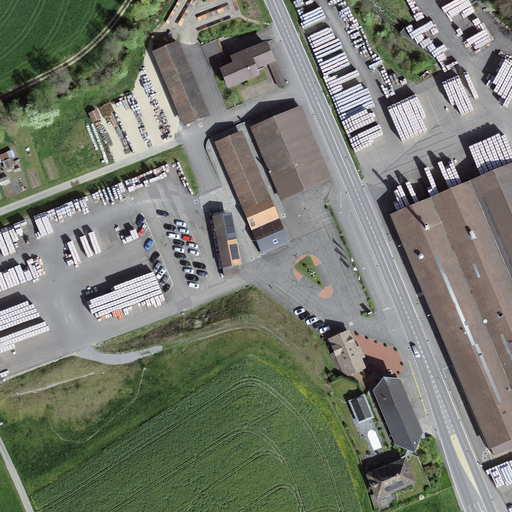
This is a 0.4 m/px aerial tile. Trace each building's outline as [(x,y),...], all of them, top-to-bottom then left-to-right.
[(178,129),(204,118),(175,46),(148,57),(178,129)] [(214,63),(223,90),(271,74),(261,47),(214,63)] [(301,109),(250,130),(282,203),(332,181),(301,109)] [(237,133),(211,145),(258,252),(284,241),(237,133)] [(511,168),(390,220),(489,453),(511,443),(511,168)] [(242,268),(232,216),(212,220),(223,271),(239,268),(242,268)] [(239,268),(223,271),(224,280),(240,277),(239,268)] [(339,380),(362,369),(344,331),(321,341),(339,380)] [(395,382),(371,391),(393,450),(412,459),(418,442),(395,382)] [(357,424),(369,419),(360,399),(348,404),(357,424)] [(365,475),(375,507),(421,493),(411,461),(365,475)]
